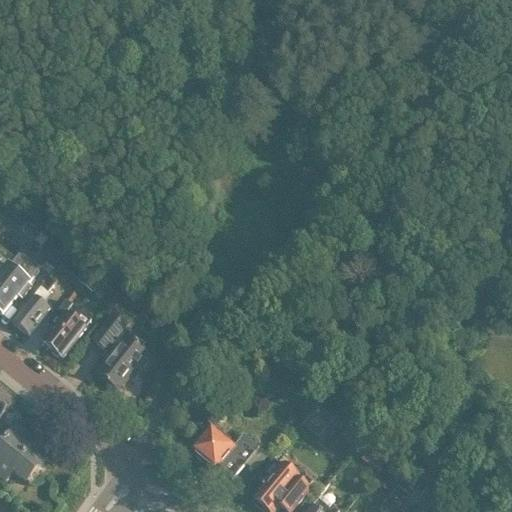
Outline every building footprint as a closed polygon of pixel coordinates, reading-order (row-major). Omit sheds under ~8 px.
[(0,277),(14,259),(0,247),(0,277)] [(58,264),(67,254),(59,247),(50,258),(58,264)] [(0,313),(2,316),(19,295),(22,298),(31,287),(28,284),(39,270),(20,254),(16,260),(14,259),(0,277),(0,313)] [(88,270),(80,281),(91,290),(99,279),(88,270)] [(41,286),(33,295),(11,322),(27,335),(49,308),(43,303),(50,293),(41,286)] [(52,329),(42,342),(51,349),(51,351),(56,356),(59,355),(60,357),(84,327),(76,320),(81,313),(68,303),(65,300),(47,324),(52,329)] [(96,371),(119,389),(130,375),(135,378),(153,355),(132,339),(134,336),(123,327),(126,323),(112,312),(91,339),(105,350),(108,346),(112,349),(96,371)] [(170,347),(176,340),(168,333),(162,341),(170,347)] [(205,421),(213,427),(243,390),(232,381),(205,421)] [(0,418),(14,402),(0,389),(0,418)] [(337,414),(321,401),(311,413),(319,420),(322,416),(330,422),(337,414)] [(0,475),(5,480),(13,470),(27,482),(50,454),(15,426),(0,445),(0,475)] [(218,465),(233,477),(259,445),(244,433),(233,444),(213,427),(193,451),(215,468),(218,465)] [(388,455),(372,442),(364,452),(380,464),(388,455)] [(253,498),(269,511),(274,511),(279,506),(285,511),(294,511),(318,485),(299,469),(294,469),(290,472),(273,458),(257,477),(265,484),(253,498)] [(388,491),(401,475),(388,464),(375,481),(388,491)] [(410,470),(397,485),(408,494),(414,486),(421,492),(427,485),(410,470)] [(437,495),(428,506),(435,511),(441,511),(448,504),(437,495)] [(318,497),(310,506),(305,511),(337,511),(339,510),(331,504),(329,507),(318,497)]
